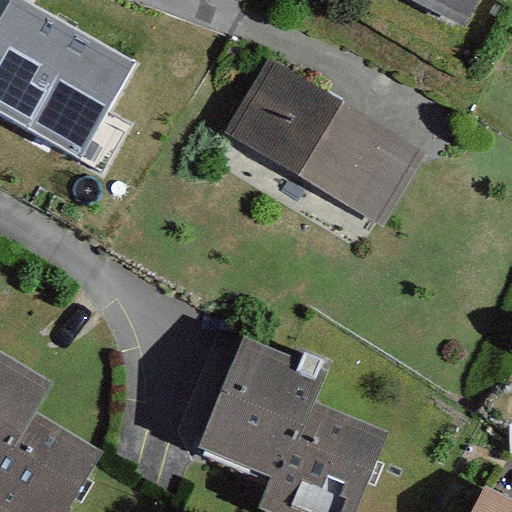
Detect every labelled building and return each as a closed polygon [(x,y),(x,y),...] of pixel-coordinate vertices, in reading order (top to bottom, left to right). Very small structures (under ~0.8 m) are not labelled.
[(0,115),(105,177),(137,127),(110,110),(136,64),(21,0),(13,0),(0,23),(0,115)] [(496,0),(385,0),(382,7),(471,51),(496,0)] [(377,234),(422,159),(275,72),(230,147),(377,234)] [(307,358),(247,334),(203,439),(283,472),(316,401),(332,358),(311,349),(307,358)] [(0,341),(0,469),(2,470),(37,407),(59,376),(0,341)] [(357,511),(393,436),(316,401),(283,472),(266,509),(271,511),(357,511)] [(37,407),(2,470),(0,474),(0,511),(78,511),(114,449),(37,407)] [(511,511),(511,495),(486,484),(472,511),(511,511)]
